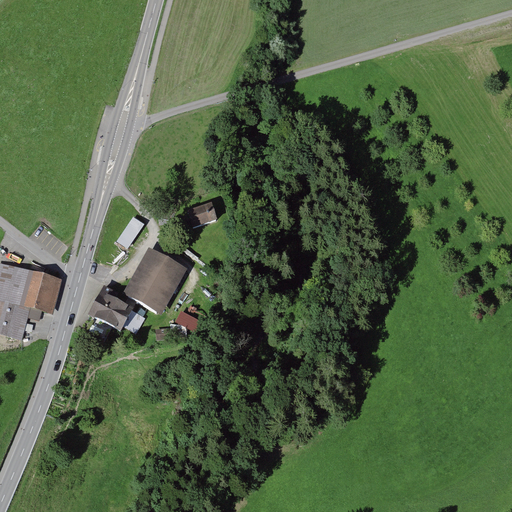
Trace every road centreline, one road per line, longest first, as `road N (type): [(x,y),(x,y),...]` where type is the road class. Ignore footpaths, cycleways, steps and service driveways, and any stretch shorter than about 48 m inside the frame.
road 1 (unclassified): [(511,14),(144,122),(124,119)]
road 2 (tertiary): [(0,505),(80,275)]
